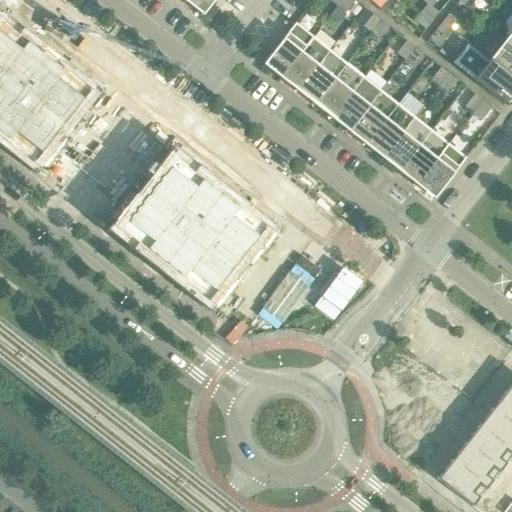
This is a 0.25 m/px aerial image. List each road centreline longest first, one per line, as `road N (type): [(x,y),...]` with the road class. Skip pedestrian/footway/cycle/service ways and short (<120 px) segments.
road 1 (tertiary): [(267,384),(227,366),(0,187)]
road 2 (tertiary): [(0,221),(239,417)]
road 3 (residential): [(425,254),(204,73)]
road 4 (residential): [(315,390),(425,254)]
road 5 (residential): [(425,254),(511,144)]
